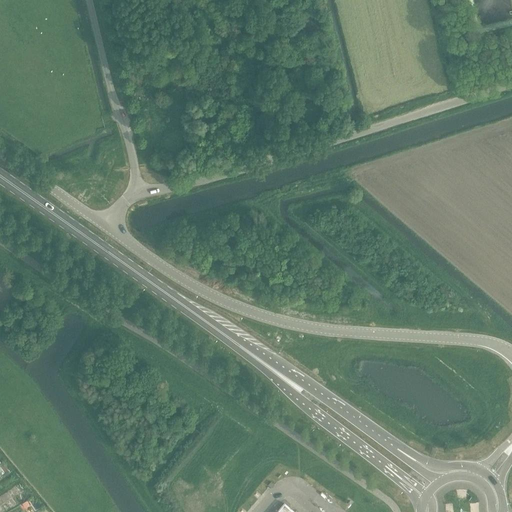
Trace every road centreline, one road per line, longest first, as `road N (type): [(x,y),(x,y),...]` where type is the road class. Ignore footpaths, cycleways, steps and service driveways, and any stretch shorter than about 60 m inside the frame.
road 1 (unclassified): [(511,354),(472,340),(260,317),(151,261),(95,218)]
road 2 (unclassified): [(137,191),(261,163),(511,85)]
road 3 (primary): [(255,357),(0,175)]
road 4 (unclassified): [(137,191),(88,0)]
road 5 (primary): [(403,453),(255,357)]
road 6 (primary): [(255,357),(389,470)]
